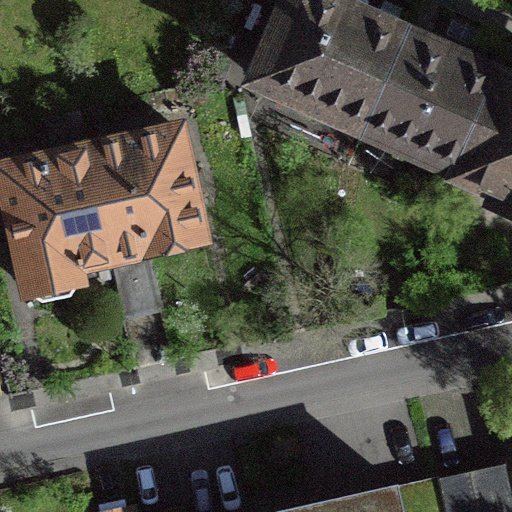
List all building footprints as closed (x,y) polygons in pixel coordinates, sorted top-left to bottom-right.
[(287,0),(252,82),(362,131),(404,35),(324,0),(287,0)] [(492,74),(404,35),(362,131),(452,171),(450,175),(453,177),(497,72),(494,70),(492,74)] [(511,77),(497,72),(453,177),(495,195),(492,202),(511,210),(511,77)] [(73,268),(107,260),(85,152),(75,114),(41,122),(49,159),(0,169),(0,178),(25,291),(30,290),(32,298),(40,304),(67,298),(73,290),(71,282),(76,280),(73,268)] [(175,131),(85,152),(107,260),(120,319),(159,309),(146,252),(199,240),(175,131)] [(507,511),(499,469),(439,482),(445,511),(507,511)] [(445,511),(439,482),(437,483),(436,479),(290,511),(445,511)]
